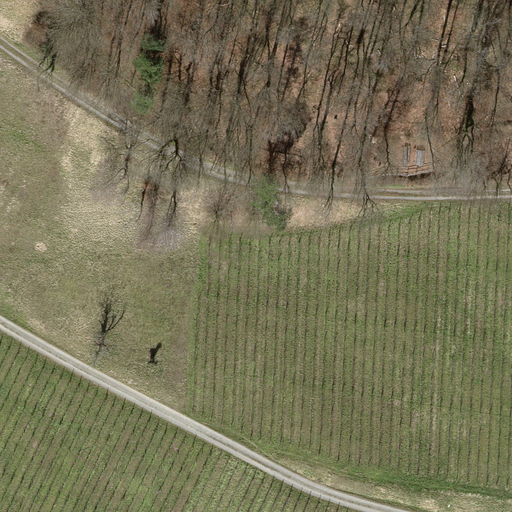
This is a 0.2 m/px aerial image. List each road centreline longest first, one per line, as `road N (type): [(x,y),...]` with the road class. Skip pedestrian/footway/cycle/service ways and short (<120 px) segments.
road 1 (track): [(0,39),(209,169),(295,188),(511,194)]
road 2 (track): [(387,511),(318,494),(237,453),(0,311)]
